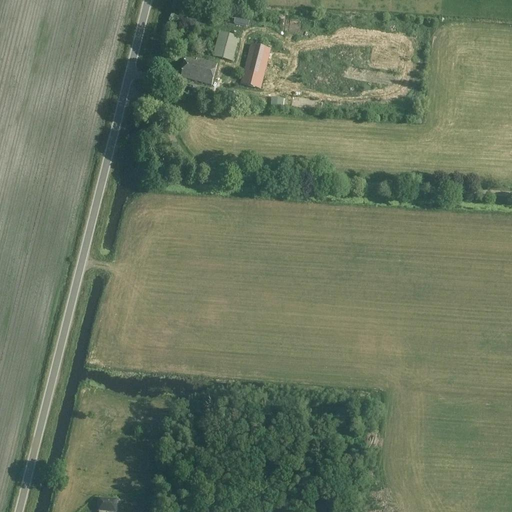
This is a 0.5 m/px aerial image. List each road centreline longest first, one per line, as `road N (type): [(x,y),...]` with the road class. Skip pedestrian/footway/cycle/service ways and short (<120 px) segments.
road 1 (unclassified): [(19,511),(148,0)]
road 2 (track): [(125,91),(157,112),(179,158),(203,174),(511,196)]
